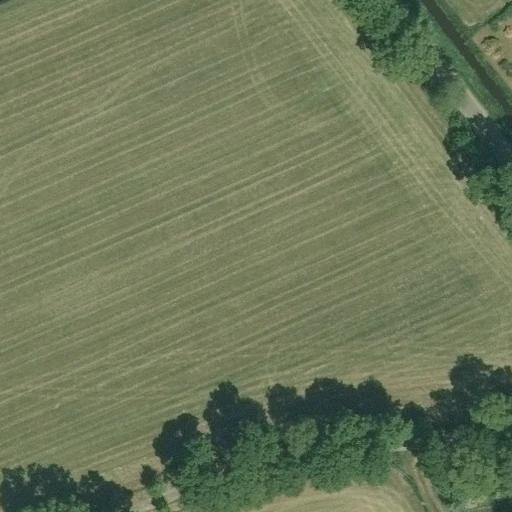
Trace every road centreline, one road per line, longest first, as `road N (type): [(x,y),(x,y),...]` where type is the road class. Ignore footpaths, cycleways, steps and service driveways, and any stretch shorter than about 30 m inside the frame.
road 1 (track): [(125,511),(235,468),(308,451),(511,439)]
road 2 (unclassified): [(511,158),(388,0)]
